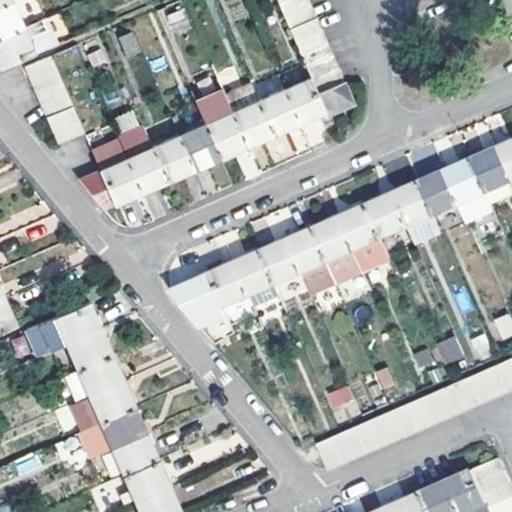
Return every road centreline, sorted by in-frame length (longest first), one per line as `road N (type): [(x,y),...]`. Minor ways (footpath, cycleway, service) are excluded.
road 1 (residential): [(500,414),(307,488),(116,255)]
road 2 (residential): [(116,255),(382,138)]
road 3 (residential): [(116,255),(0,120)]
road 4 (residential): [(382,138),(511,82)]
road 5 (residential): [(382,138),(379,16)]
